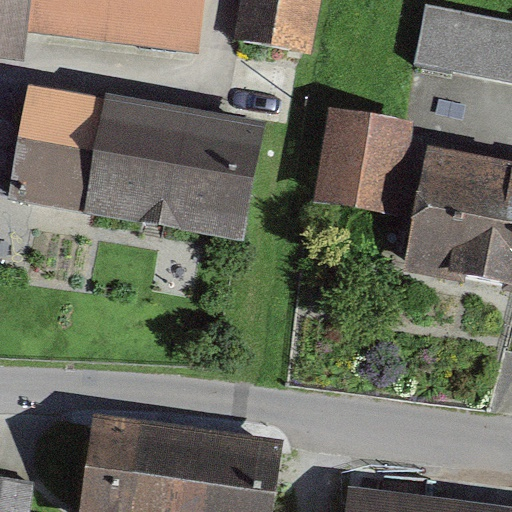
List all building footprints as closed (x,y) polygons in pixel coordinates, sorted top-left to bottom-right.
[(0,0),(0,22),(193,47),(199,0),(0,0)] [(327,0),(249,0),(244,41),(322,50),(327,0)] [(511,28),(429,11),(418,63),(511,82),(511,28)] [(248,133),(25,86),(2,195),(225,242),(248,133)] [(405,126),(323,109),(305,199),(387,215),(405,126)] [(511,292),(511,174),(416,151),(388,261),(511,292)] [(265,511),(272,440),(84,421),(74,511),(265,511)] [(0,511),(35,511),(39,475),(0,470),(0,511)] [(473,511),(346,495),(343,511),(473,511)]
